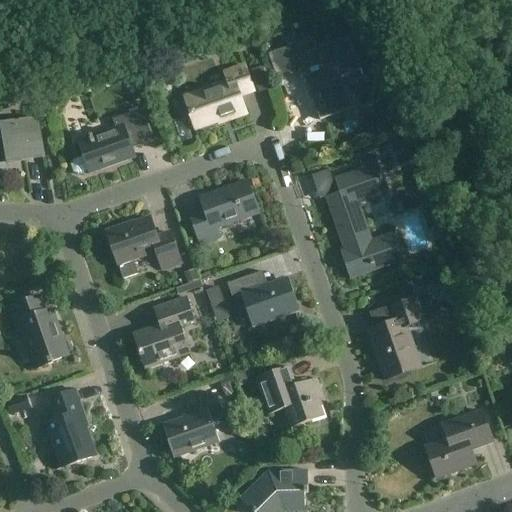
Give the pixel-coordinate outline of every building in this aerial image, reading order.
[(360,69),(350,39),(307,55),(303,43),(282,51),(291,76),(311,69),(314,77),(305,80),(320,121),(352,110),(344,88),(341,89),(337,77),(342,76),(343,78),(348,76),(347,74),(360,69)] [(254,93),(245,67),(224,74),(227,83),(184,99),(185,101),(189,100),(194,112),(189,114),(198,139),(199,139),(196,131),(231,119),(231,121),(247,116),(241,97),(254,93)] [(79,176),(88,173),(89,176),(136,159),(133,150),(153,143),(142,111),(113,121),(116,130),(93,138),(92,136),(89,138),(90,139),(77,143),(83,158),(73,161),(71,166),(74,174),(79,176)] [(45,158),(38,119),(1,126),(1,130),(0,129),(0,176),(0,173),(0,161),(7,161),(8,165),(45,158)] [(395,157),(409,151),(410,151),(404,135),(389,140),(395,157)] [(403,262),(394,234),(368,243),(361,224),(365,223),(358,203),(387,192),(375,157),(360,163),(363,170),(334,180),(340,197),(334,199),(333,196),(325,199),(344,252),(340,253),(350,281),(403,262)] [(259,215),(248,183),(200,200),(206,215),(191,220),(200,246),(220,239),(217,230),(259,215)] [(123,280),(124,280),(139,275),(134,261),(156,253),(162,271),(181,264),(171,234),(157,238),(151,219),(107,235),(123,280)] [(299,323),(300,323),(285,281),(256,291),(252,278),(263,274),(263,273),(228,285),(237,312),(238,311),(238,310),(249,306),(256,327),(295,314),(299,323)] [(52,363),(68,357),(52,311),(42,314),(37,299),(10,309),(21,341),(26,339),(37,370),(53,365),(52,363)] [(151,379),(152,379),(149,370),(190,355),(193,364),(194,364),(181,328),(196,323),(187,299),(154,311),(160,327),(133,336),(140,357),(143,356),(151,379)] [(435,365),(435,364),(414,371),(408,354),(415,352),(407,328),(423,323),(415,300),(390,309),(395,323),(368,333),(386,382),(435,365)] [(269,416),(285,411),(292,430),(324,418),(319,403),(324,401),(317,380),(296,387),(289,368),(257,380),(269,416)] [(220,380),(226,398),(239,393),(233,375),(220,380)] [(92,426),(92,425),(88,427),(76,393),(80,391),(80,390),(49,401),(56,422),(41,427),(41,428),(47,426),(62,468),(56,471),(96,457),(86,429),(92,426)] [(5,404),(9,416),(40,405),(36,394),(5,404)] [(216,449),(217,448),(209,425),(224,419),(215,394),(186,404),(191,418),(167,427),(182,470),(183,470),(179,457),(214,444),(216,449)] [(493,443),(483,412),(442,427),(448,441),(425,449),(437,480),(477,466),(473,455),(469,456),(467,451),(479,447),(479,448),(493,443)] [(309,494),(308,472),(268,472),(240,501),(251,511),(305,511),(305,494),(309,494)]
